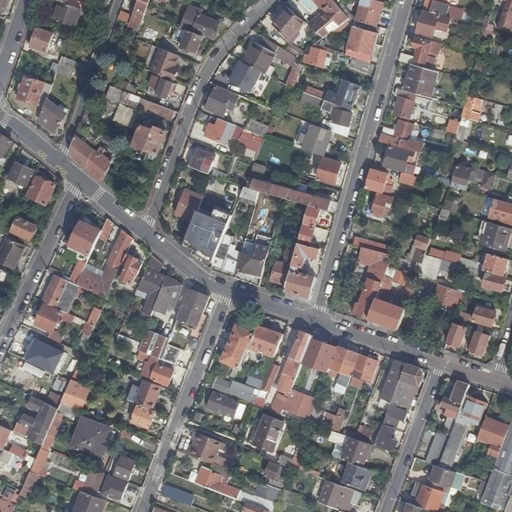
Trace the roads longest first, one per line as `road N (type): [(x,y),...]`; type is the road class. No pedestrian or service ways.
road 1 (residential): [(404,0),(316,321)]
road 2 (residential): [(145,231),(203,75),(275,0)]
road 3 (residential): [(141,511),(226,289)]
road 4 (residential): [(78,177),(0,346)]
road 5 (residential): [(118,0),(61,162)]
road 6 (residential): [(439,363),(383,511)]
road 7 (unclassified): [(316,321),(439,363)]
